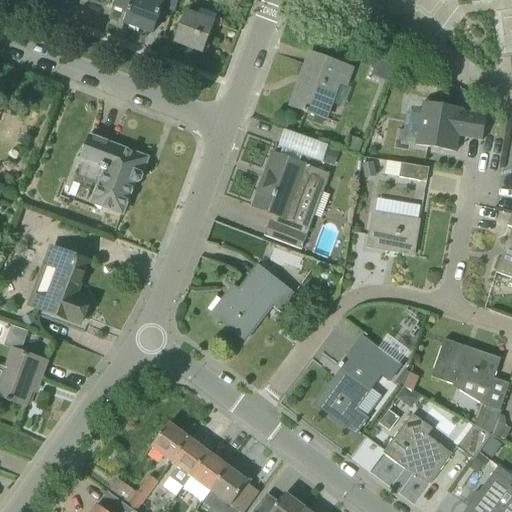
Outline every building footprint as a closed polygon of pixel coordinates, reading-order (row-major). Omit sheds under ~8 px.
[(113,7),(130,13),(125,25),(152,35),(162,8),(175,13),(179,0),(115,0),(115,1),(113,7)] [(203,54),(214,25),(217,16),(200,9),(197,17),(187,13),(175,44),(203,54)] [(310,54),(302,75),(306,76),(294,108),(326,120),(339,84),(346,87),(353,70),(310,54)] [(463,113),(464,110),(423,103),(416,146),(456,154),(459,138),(482,142),(487,117),(463,113)] [(279,145),(324,159),(331,139),(285,125),(279,145)] [(76,178),(100,187),(94,204),(122,215),(135,183),(138,184),(147,160),(91,139),(76,178)] [(272,215),(264,237),(301,251),(329,175),(272,154),(253,208),(272,215)] [(429,169),(402,164),(399,178),(427,183),(429,169)] [(420,222),(394,217),(373,214),(367,249),(414,257),(420,222)] [(511,225),(508,224),(507,227),(511,228),(511,230),(496,274),(511,279),(509,285),(511,286),(511,225)] [(321,239),(315,254),(329,259),(335,244),(321,239)] [(37,291),(31,307),(80,325),(89,302),(73,295),(85,262),(52,250),(45,268),(58,272),(50,296),(37,291)] [(218,320),(245,341),(265,316),(263,315),(270,306),(281,314),(294,296),(258,268),(218,320)] [(369,421),(355,410),(381,375),(389,382),(400,367),(361,338),(339,368),(343,371),(317,406),(344,426),(357,436),(369,421)] [(488,398),(493,382),(501,360),(444,341),(431,379),(488,398)] [(0,385),(0,397),(27,408),(37,381),(41,382),(48,363),(13,350),(0,385)] [(501,413),(485,406),(483,406),(475,427),(492,436),(501,413)] [(151,448),(172,463),(189,439),(169,424),(151,448)] [(430,484),(453,455),(428,437),(426,439),(406,424),(383,455),(405,471),(407,467),(430,484)] [(492,436),(475,427),(458,449),(474,461),(492,436)] [(209,454),(189,439),(172,463),(178,468),(170,479),(183,489),(191,478),(209,454)] [(229,468),(209,454),(191,478),(211,492),(229,468)] [(236,511),(245,511),(259,493),(248,485),(249,483),(229,468),(211,492),(203,504),(213,511),(226,511),(230,507),(237,511),(236,511)] [(511,511),(511,485),(510,484),(508,483),(511,478),(499,469),(495,473),(479,494),(473,495),(468,501),(469,508),(466,511),(511,511)] [(149,477),(141,487),(150,493),(157,483),(149,477)] [(117,480),(108,494),(127,507),(128,508),(135,498),(143,503),(150,493),(141,487),(136,494),(117,480)] [(123,511),(127,507),(108,494),(99,507),(97,506),(92,511),(123,511)] [(285,495),(279,503),(268,495),(254,511),(303,511),(305,510),(285,495)] [(135,498),(128,508),(133,511),(135,511),(143,503),(135,498)]
